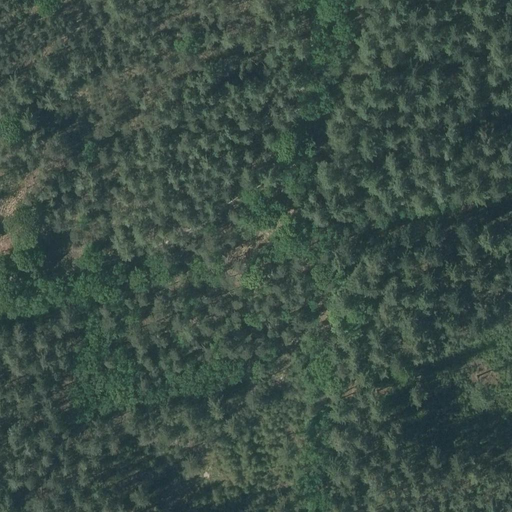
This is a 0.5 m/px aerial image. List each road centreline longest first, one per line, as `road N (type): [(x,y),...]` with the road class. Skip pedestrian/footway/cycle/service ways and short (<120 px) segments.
road 1 (track): [(0,283),(148,248),(289,162),(325,0)]
road 2 (track): [(66,0),(107,258)]
